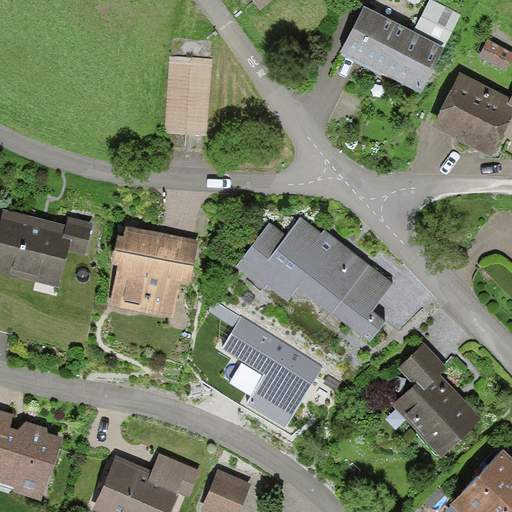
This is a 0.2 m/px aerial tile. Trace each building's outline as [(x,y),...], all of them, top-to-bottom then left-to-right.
[(272,0),(252,0),(259,9),(272,0)] [(461,15),(430,1),(414,32),(445,48),(461,15)] [(414,32),(367,8),(343,54),(422,94),(445,48),(414,32)] [(511,55),(488,43),(481,58),(508,71),(511,62),(511,55)] [(213,61),(169,58),(163,133),(207,137),(213,61)] [(511,94),(511,96),(460,70),(430,128),(493,160),(511,123),(511,94)] [(41,221),(6,213),(0,236),(0,270),(59,285),(67,249),(84,254),(91,225),(71,220),(69,228),(41,221)] [(323,235),(302,218),(287,237),(270,224),(237,265),(265,288),(268,284),(288,300),(299,287),(362,338),(361,339),(374,349),(385,336),(376,330),(383,322),(369,312),(391,284),(332,238),(325,232),(323,235)] [(197,243),(127,229),(125,239),(121,238),(115,267),(120,268),(112,306),(173,319),(180,283),(188,285),(197,243)] [(237,328),(243,318),(213,301),(210,312),(237,328)] [(326,367),(243,318),(237,328),(224,349),(266,374),(248,405),(288,429),(326,367)] [(444,458),(484,419),(442,375),(448,369),(426,346),(401,370),(417,387),(395,408),(444,458)] [(15,417),(0,412),(0,480),(14,484),(11,492),(45,502),(64,440),(48,435),(46,431),(25,424),(19,432),(11,429),(15,417)] [(511,511),(511,459),(503,452),(455,502),(451,506),(456,511),(511,511)] [(153,473),(118,457),(95,510),(98,511),(170,511),(178,495),(189,500),(201,472),(161,454),(153,473)] [(241,511),(254,484),(220,470),(203,510),(207,511),(241,511)] [(456,511),(451,506),(455,502),(441,490),(421,511),(456,511)]
